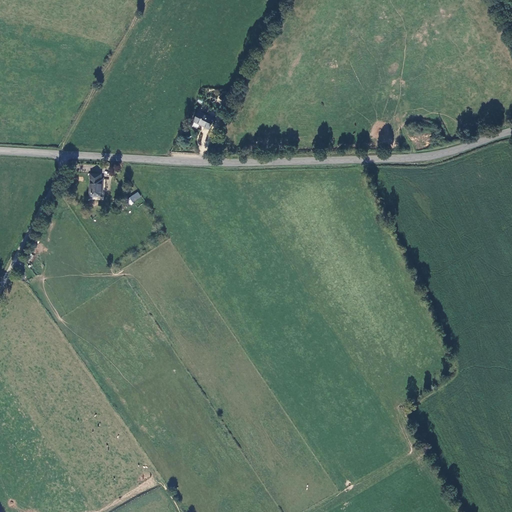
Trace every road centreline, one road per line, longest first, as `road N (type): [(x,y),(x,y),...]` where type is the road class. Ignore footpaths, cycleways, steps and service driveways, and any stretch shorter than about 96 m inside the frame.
road 1 (tertiary): [(62,154),(219,163),(401,158),(511,131)]
road 2 (track): [(62,154),(146,0)]
road 3 (unclassified): [(0,294),(62,154)]
